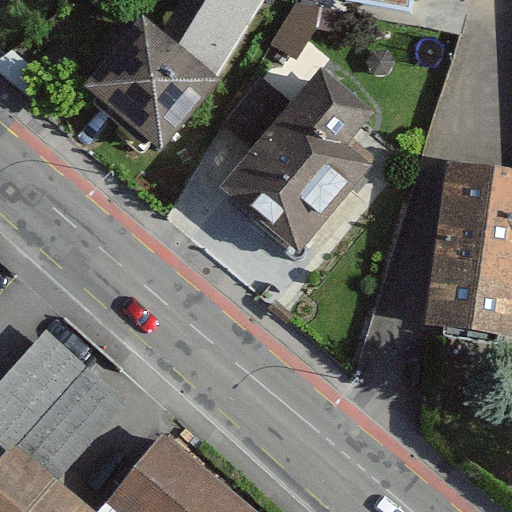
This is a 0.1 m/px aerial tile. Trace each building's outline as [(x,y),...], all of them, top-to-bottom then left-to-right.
[(345,0),(346,8),(411,19),(415,0),(345,0)] [(214,87),(141,23),(85,86),(158,150),(214,87)] [(254,152),(222,190),(299,254),(368,171),(344,151),(370,121),(316,76),(292,105),(263,82),(225,128),(238,140),(254,152)] [(511,176),(446,169),(427,329),(436,330),(511,338),(511,176)] [(0,457),(0,511),(272,511),(162,429),(105,504),(16,437),(0,457)]
